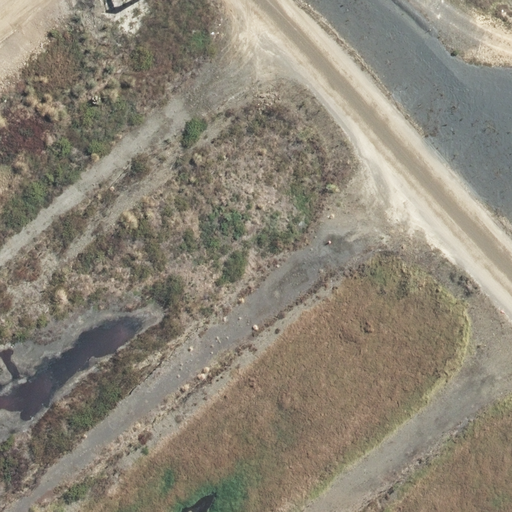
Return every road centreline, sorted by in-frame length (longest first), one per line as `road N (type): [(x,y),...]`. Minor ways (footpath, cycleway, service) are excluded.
road 1 (track): [(1,511),(426,166)]
road 2 (track): [(287,28),(0,262)]
road 3 (track): [(258,0),(511,249)]
road 4 (track): [(511,366),(329,511)]
